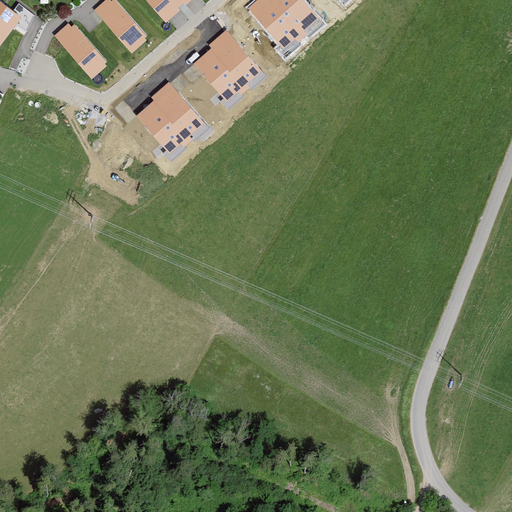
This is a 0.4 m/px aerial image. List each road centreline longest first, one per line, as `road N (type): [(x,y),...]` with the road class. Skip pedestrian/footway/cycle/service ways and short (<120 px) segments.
road 1 (unclassified): [(464,511),(429,472),(417,438),(418,401),(511,156)]
road 2 (residential): [(219,0),(112,95),(94,97),(36,73)]
